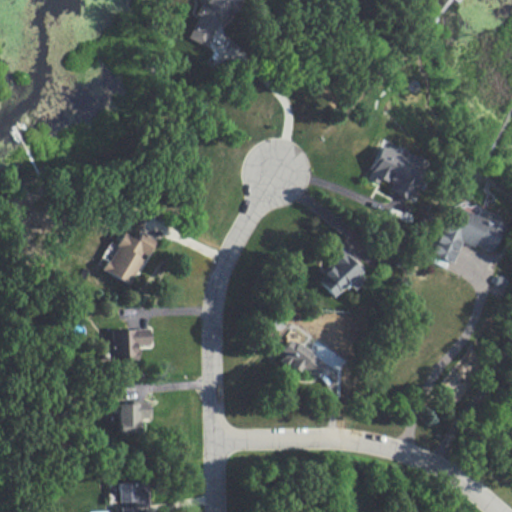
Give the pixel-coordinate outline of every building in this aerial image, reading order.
[(184,37),(203,46),(211,29),(232,10),(236,0),(202,0),(196,6),(193,13),(195,15),(184,37)] [(405,199),(423,161),(394,147),(392,151),(378,145),(363,178),(374,183),(377,178),(389,184),(386,190),(405,199)] [(456,242),(488,252),(498,222),(447,206),(430,262),(448,268),(456,242)] [(127,285),(151,239),(137,231),(133,239),(119,232),(99,270),(127,285)] [(333,297),(345,282),(354,289),(362,279),(356,274),(361,268),(338,249),(312,281),(333,297)] [(109,329),(110,359),(134,358),(134,344),(147,344),(147,328),(109,329)] [(310,377),(321,364),(288,338),(274,356),(294,372),(298,367),(310,377)] [(114,402),(115,432),(136,432),(136,418),(145,418),(145,401),(114,402)] [(143,502),(142,482),(114,482),(115,502),(143,502)]
